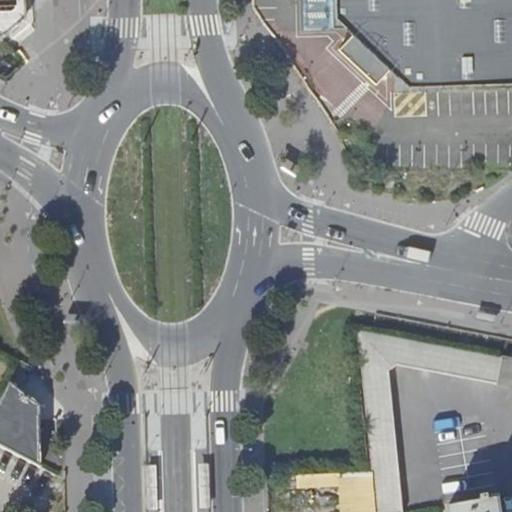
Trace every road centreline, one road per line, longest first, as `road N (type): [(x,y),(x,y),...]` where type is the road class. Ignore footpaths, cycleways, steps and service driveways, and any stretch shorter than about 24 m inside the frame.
road 1 (secondary): [(467,258),(359,237),(258,191)]
road 2 (secondary): [(250,272),(334,262),(454,285)]
road 3 (primary): [(229,511),(231,311)]
road 4 (primary): [(114,315),(130,511)]
road 5 (primary): [(114,315),(131,333),(166,345),(196,339),(231,311)]
